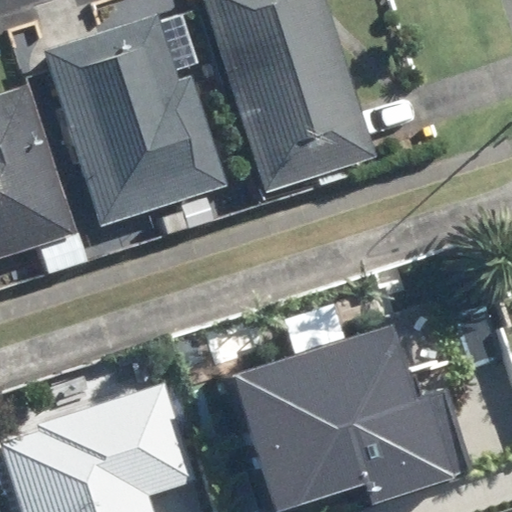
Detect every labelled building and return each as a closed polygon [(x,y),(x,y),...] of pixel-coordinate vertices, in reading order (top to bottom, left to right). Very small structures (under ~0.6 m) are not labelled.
[(197,0),(262,201),(373,165),(319,0),(197,0)] [(151,23),(43,58),(98,234),(222,195),(187,83),(173,87),(169,72),(186,67),(173,25),(153,31),(151,23)] [(0,264),(73,241),(27,95),(0,103),(0,264)] [(46,280),(82,268),(73,242),(37,253),(46,280)] [(259,388),(200,407),(233,511),(406,457),(397,431),(413,426),(402,392),(386,397),(373,357),(261,394),(259,388)] [(152,384),(0,433),(0,482),(9,511),(142,511),(137,495),(183,480),(152,384)]
